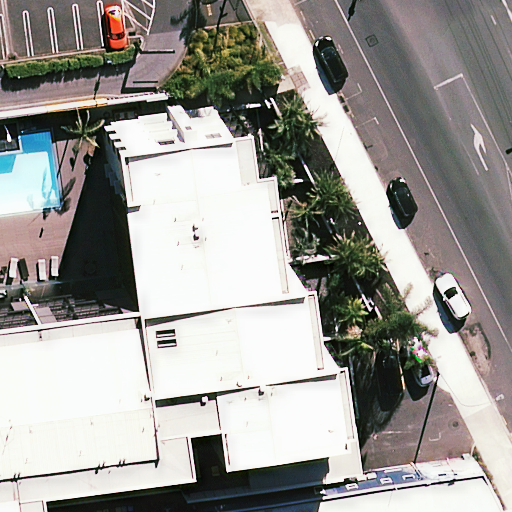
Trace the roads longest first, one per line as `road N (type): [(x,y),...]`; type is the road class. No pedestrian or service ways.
road 1 (secondary): [(511,281),(369,0)]
road 2 (secondary): [(450,13),(511,137)]
